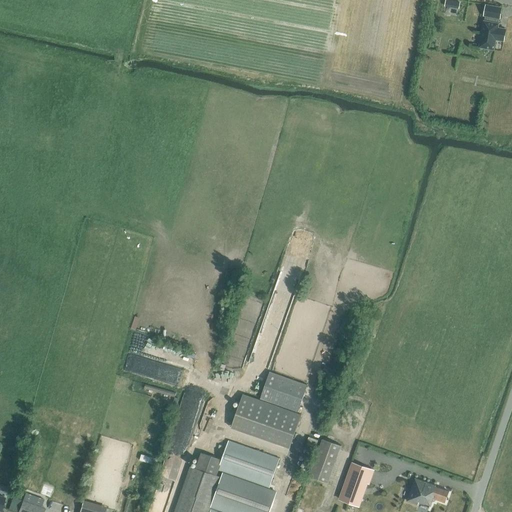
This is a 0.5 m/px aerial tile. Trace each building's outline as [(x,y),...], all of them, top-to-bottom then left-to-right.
[(501,7),(486,5),(484,15),(485,16),(484,21),(483,20),(479,47),(493,50),(495,39),(503,41),(505,29),(497,27),(498,23),(499,18),(501,7)] [(434,121),(435,114),(426,112),(425,119),(434,121)] [(307,386),(269,373),(260,399),(298,412),(307,386)] [(301,415),(243,396),(232,429),(289,449),(301,415)] [(326,438),(312,476),(329,482),(342,444),(326,438)] [(221,477),(223,471),(269,488),(280,459),(228,441),(222,460),(207,455),(201,452),(195,468),(191,467),(175,511),(208,511),(209,510),(210,506),(221,477)] [(353,463),(340,499),(359,506),(367,482),(369,483),(373,470),(353,463)] [(267,511),(276,490),(269,488),(223,471),(221,477),(210,506),(226,511),(267,511)] [(415,478),(407,500),(410,502),(418,504),(419,501),(430,505),(429,508),(429,509),(433,498),(445,503),(449,491),(435,486),(436,485),(434,485),(415,478)] [(43,511),(45,508),(22,500),(18,511),(43,511)] [(82,502),(81,504),(80,511),(79,511),(103,511),(105,508),(82,502)]
